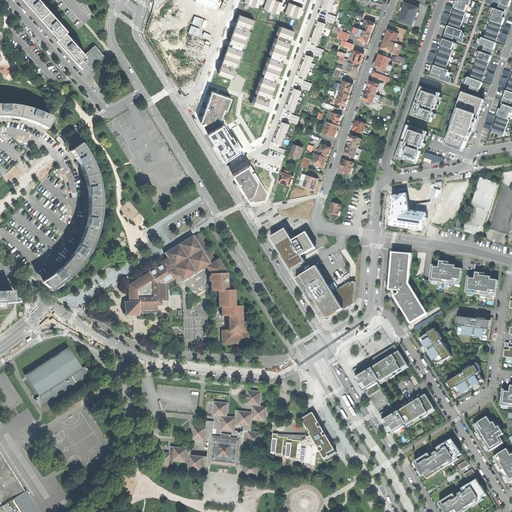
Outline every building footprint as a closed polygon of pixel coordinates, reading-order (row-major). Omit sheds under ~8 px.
[(50,10),(41,0),(24,0),(32,7),(41,18),(50,10)] [(185,7),(166,0),(165,0),(151,38),(180,85),(198,74),(174,36),(185,7)] [(194,0),(194,1),(216,8),(219,1),(217,0),(216,0),(194,0)] [(271,10),(274,0),(266,0),(264,8),(271,10)] [(278,13),(282,2),(276,0),(274,0),(271,10),(278,13)] [(332,0),(325,0),(323,7),(329,9),(332,0)] [(454,8),(455,8),(465,12),(468,5),(470,6),(471,1),(469,0),(459,0),(459,2),(457,1),(456,5),(454,8)] [(292,16),(296,5),(288,2),(284,13),(292,16)] [(401,15),(398,22),(412,27),(415,20),(417,15),(416,15),(419,8),(405,3),(402,13),(404,14),(403,15),(403,16),(401,15)] [(299,18),(303,7),(296,5),(292,16),(299,18)] [(454,10),(453,13),(464,17),(466,12),(465,12),(455,8),(454,10)] [(492,21),(502,25),(503,25),(504,22),(505,18),(503,18),(504,15),(505,12),(494,9),(492,14),(494,15),(492,21)] [(66,28),(50,10),(41,18),(48,26),(57,36),(64,30),(66,28)] [(452,17),(451,20),(462,24),(464,17),(453,13),(452,17)] [(245,18),(239,16),(236,24),(250,29),(253,21),(245,18)] [(325,22),(318,19),(310,41),(317,44),(325,22)] [(360,25),(359,29),(371,34),(373,30),(373,29),(375,24),(371,22),(372,20),(368,19),(367,21),(365,20),(363,26),(360,25)] [(450,23),(449,26),(460,30),(462,24),(451,20),(450,23)] [(502,25),(492,21),(491,21),(489,26),(500,30),(501,28),(502,25)] [(281,26),(278,34),(292,39),(295,31),(287,29),(281,26)] [(446,33),(455,36),(460,38),(463,31),(460,30),(449,26),(448,26),(447,30),(446,33)] [(500,30),(489,26),(487,33),(498,36),(499,33),(500,30)] [(249,32),(235,27),(229,43),(243,48),(249,32)] [(344,46),(346,42),(349,34),(342,31),(343,28),(341,28),(337,39),(342,40),(340,45),(344,46)] [(354,28),(353,32),(359,35),(357,40),(361,41),(360,43),(363,45),(363,42),(368,44),(370,38),(369,38),(370,38),(371,34),(359,29),(354,28)] [(57,36),(55,38),(67,51),(76,61),(81,58),(85,53),(64,30),(57,36)] [(387,35),(385,40),(396,44),(399,34),(396,33),(392,32),(388,30),(387,35)] [(498,36),(487,33),(485,39),(496,43),(497,40),(498,36)] [(277,38),(274,46),(288,51),(291,43),(277,38)] [(479,45),(485,47),(494,50),(495,47),(496,43),(485,39),(482,38),(479,45)] [(441,46),(442,46),(452,50),(454,43),(444,39),(442,42),(441,46)] [(396,48),(398,44),(396,44),(385,40),(383,44),(382,49),(386,51),(386,53),(388,54),(389,52),(391,53),(393,47),(396,48)] [(402,46),(398,44),(396,48),(393,47),(391,53),(398,55),(402,46)] [(85,53),(81,58),(91,69),(99,62),(105,56),(95,45),(85,53)] [(242,51),(228,46),(224,58),(238,63),(239,59),(242,51)] [(274,46),(271,54),(285,59),(288,51),(274,46)] [(440,50),(439,53),(450,57),(453,50),(452,50),(442,46),(440,50)] [(350,57),(349,60),(360,64),(362,59),(364,54),(360,53),(360,51),(358,51),(357,52),(354,51),(352,57),(350,57)] [(478,59),(489,63),(491,59),(492,56),(481,52),(478,59)] [(312,56),(306,53),(298,75),(304,78),(312,56)] [(438,56),(437,59),(448,63),(450,57),(439,53),(438,56)] [(378,59),(376,64),(380,66),(380,67),(390,71),(392,66),(388,65),(391,59),(380,55),(378,59)] [(270,57),(267,65),(281,70),(284,62),(270,57)] [(238,63),(224,58),(218,74),(232,79),(238,63)] [(436,63),(435,66),(446,70),(448,63),(437,59),(436,63)] [(489,63),(478,59),(475,65),(486,69),(488,66),(489,63)] [(349,64),(347,71),(350,72),(349,73),(351,74),(352,72),(357,74),(359,69),(360,64),(349,60),(348,62),(347,64),(349,64)] [(267,65),(264,73),(278,78),(281,70),(267,65)] [(486,69),(475,65),(473,72),(484,76),(485,72),(486,69)] [(449,71),(446,70),(435,66),(434,66),(433,69),(432,72),(441,76),(446,77),(449,71)] [(484,76),(473,72),(471,78),(482,82),(483,79),(484,76)] [(263,77),(260,85),(274,90),(277,82),(263,77)] [(471,86),(480,89),(481,86),(483,82),(482,82),(471,78),(468,77),(465,84),(471,86)] [(337,91),(349,95),(351,90),(353,85),(349,83),(350,82),(346,80),(345,82),(343,81),(341,87),(338,86),(337,90),(337,91)] [(369,86),(367,91),(376,95),(379,85),(377,84),(378,83),(374,81),(373,83),(370,82),(369,86)] [(260,85),(257,93),(271,98),(274,90),(260,85)] [(300,89),(294,86),(286,109),(292,111),(300,89)] [(441,94),(423,87),(419,101),(417,106),(415,105),(412,112),(417,114),(416,117),(431,122),(434,113),(433,113),(434,109),(435,110),(441,94)] [(231,98),(211,91),(200,123),(223,161),(240,150),(228,131),(222,121),(225,114),(231,98)] [(338,97),(336,104),(343,106),(343,104),(346,105),(348,100),(348,99),(349,95),(337,91),(336,96),(338,97)] [(365,95),(363,101),(368,102),(367,104),(370,105),(370,103),(372,104),(374,98),(377,99),(378,95),(376,95),(367,91),(365,95)] [(484,100),(463,92),(451,124),(455,126),(453,132),(451,131),(447,144),(452,146),(452,148),(459,151),(460,146),(465,148),(468,140),(471,131),(473,132),(477,121),(484,100)] [(270,101),(256,96),(253,104),(267,109),(270,101)] [(0,117),(3,117),(9,118),(18,119),(24,120),(31,123),(39,126),(46,130),(52,119),(46,115),(38,112),(30,109),(18,106),(8,105),(0,104),(0,117)] [(497,116),(498,116),(509,120),(511,113),(511,107),(503,105),(503,107),(502,110),(500,109),(498,113),(497,116)] [(332,113),(329,123),(338,126),(340,121),(342,116),(332,113)] [(490,113),(487,122),(492,124),(495,115),(490,113)] [(509,120),(498,116),(497,119),(496,121),(507,125),(509,120)] [(355,126),(353,131),(362,134),(364,131),(366,132),(367,128),(365,127),(366,124),(363,123),(363,121),(360,120),(359,122),(356,121),(355,126)] [(281,121),(273,143),(280,145),(288,123),(281,121)] [(506,130),(507,125),(496,121),(495,124),(494,126),(506,130)] [(325,129),(324,133),(335,137),(336,134),(337,133),(338,131),(337,130),(338,128),(338,126),(329,123),(328,122),(325,129)] [(408,159),(417,162),(420,151),(421,148),(422,148),(427,132),(410,126),(405,140),(403,145),(401,144),(396,157),(407,161),(408,159)] [(503,137),(506,130),(494,126),(493,130),(492,133),(503,137)] [(350,140),(348,145),(357,149),(358,149),(361,139),(358,138),(358,137),(357,136),(356,137),(351,136),(350,140)] [(48,277),(43,281),(49,292),(58,286),(66,279),(74,272),(79,266),(83,261),(86,256),(91,247),(95,237),(98,228),(99,220),(100,213),(100,203),(100,195),(99,189),(98,181),(96,175),(93,166),(89,159),(85,150),(80,144),(70,151),(77,162),(80,168),(83,174),(85,180),(86,186),(87,193),(88,199),(88,208),(87,215),(86,221),(85,228),(82,237),(78,245),(74,252),(67,262),(63,266),(58,270),(54,274),(48,277)] [(294,145),(290,156),(295,157),(299,159),(302,148),(294,145)] [(321,145),(318,155),(327,158),(329,152),(331,148),(321,145)] [(346,149),(344,155),(349,157),(349,158),(351,159),(351,157),(354,158),(357,149),(348,145),(346,149)] [(445,159),(426,152),(425,158),(424,161),(430,163),(431,160),(432,160),(431,163),(431,164),(444,161),(445,159)] [(315,165),(324,168),(326,162),(327,158),(318,155),(317,154),(315,160),(316,161),(315,165)] [(341,165),(339,171),(350,175),(350,172),(353,173),(356,164),(343,159),(341,165)] [(268,194),(250,164),(232,175),(250,204),(265,201),(268,194)] [(283,170),(279,182),(290,186),(291,181),(293,177),(290,176),(292,173),(283,170)] [(511,170),(503,172),(499,184),(511,187),(511,170)] [(304,174),(302,180),(305,181),(303,187),(313,190),(315,184),(317,179),(304,174)] [(482,178),(464,231),(482,237),(499,184),(482,178)] [(407,192),(391,195),(390,225),(422,231),(427,213),(411,210),(407,192)] [(332,202),(329,213),(333,214),(338,216),(339,211),(341,205),(332,202)] [(271,237),(283,257),(291,271),(306,262),(302,256),(316,247),(306,232),(298,237),(296,238),(295,237),(293,239),(293,240),(286,228),(278,233),(271,237)] [(206,267),(215,261),(198,234),(193,237),(192,235),(163,253),(167,259),(178,276),(182,282),(206,267)] [(412,253),(392,252),(392,259),(391,269),(390,276),(389,285),(391,285),(391,289),(394,295),(394,296),(411,323),(428,313),(415,293),(409,284),(412,253)] [(152,280),(150,281),(150,284),(167,284),(178,276),(167,259),(161,262),(147,271),(148,273),(152,280)] [(210,274),(226,273),(217,259),(215,261),(206,267),(210,274)] [(440,263),(441,261),(440,261),(440,266),(432,265),(430,281),(445,283),(444,289),(448,290),(449,283),(456,284),(456,281),(461,282),(462,269),(455,268),(456,263),(448,262),(448,264),(440,263)] [(317,266),(296,279),(306,296),(308,295),(309,297),(310,299),(309,300),(319,317),(325,314),(328,320),(354,304),(356,283),(349,282),(345,284),(333,292),(329,285),(326,287),(323,283),(326,281),(317,266)] [(475,277),(468,276),(466,292),(481,294),(480,300),(484,301),(485,295),(491,296),(492,293),(496,293),(498,280),(491,279),(491,274),(484,273),(484,276),(476,275),(476,272),(475,277)] [(152,280),(148,273),(139,278),(128,285),(128,302),(136,302),(135,298),(135,290),(150,281),(152,280)] [(210,291),(217,291),(227,291),(226,273),(210,274),(210,276),(208,276),(209,282),(210,281),(210,291)] [(151,297),(150,284),(150,281),(135,290),(135,298),(151,297)] [(167,284),(150,284),(151,297),(135,298),(136,302),(138,301),(138,314),(149,313),(157,313),(156,305),(160,305),(160,301),(168,301),(167,284)] [(0,303),(7,304),(14,303),(13,291),(6,291),(0,292),(0,290),(0,303)] [(218,307),(221,307),(234,306),(234,290),(227,291),(217,291),(218,307)] [(138,316),(138,314),(138,301),(136,302),(128,302),(124,302),(124,317),(138,316)] [(234,306),(221,307),(221,316),(228,316),(228,330),(221,330),(222,345),(248,344),(248,322),(242,322),(241,306),(234,306)] [(414,327),(416,331),(444,314),(442,310),(414,327)] [(478,319),(459,316),(458,325),(459,325),(458,332),(463,333),(463,334),(473,335),(473,333),(476,333),(476,335),(477,335),(477,333),(479,333),(479,336),(483,337),(483,335),(488,336),(489,330),(489,329),(491,320),(486,320),(486,318),(478,317),(478,319)] [(428,333),(422,337),(424,341),(423,342),(426,346),(428,345),(429,346),(427,347),(427,348),(429,347),(431,350),(429,351),(434,359),(435,359),(437,363),(444,359),(444,360),(448,358),(449,359),(452,357),(451,356),(452,356),(446,347),(448,346),(442,340),(441,339),(443,339),(438,332),(437,332),(435,328),(427,333),(428,333)] [(366,362),(353,370),(357,377),(362,386),(369,397),(382,389),(377,381),(379,379),(381,381),(408,364),(395,344),(385,350),(374,357),(368,361),(369,362),(367,362),(366,363),(366,362)] [(81,368),(67,347),(24,375),(38,396),(34,399),(36,398),(37,400),(36,401),(40,407),(91,374),(86,368),(85,368),(84,367),(81,368)] [(474,364),(467,368),(464,371),(464,372),(463,372),(455,375),(456,377),(448,382),(449,382),(451,385),(450,385),(452,389),(453,388),(457,394),(461,392),(462,393),(471,388),(479,382),(479,381),(483,379),(479,373),(481,372),(479,369),(481,368),(478,363),(475,365),(474,364)] [(409,367),(408,364),(381,381),(382,384),(390,378),(402,371),(409,367)] [(511,406),(511,385),(510,390),(503,389),(501,405),(511,406)] [(192,439),(210,441),(211,433),(244,436),(244,431),(251,432),(252,419),(266,421),(267,407),(260,407),(262,392),(247,390),(246,405),(253,405),(253,413),(236,411),(236,418),(227,417),(228,403),(214,402),(213,416),(215,416),(215,422),(207,421),(207,427),(193,426),(192,439)] [(392,406),(379,414),(387,426),(392,434),(405,426),(404,424),(406,423),(407,425),(423,415),(424,417),(429,414),(428,412),(434,408),(426,394),(418,399),(404,408),(396,412),(392,406)] [(301,419),(304,424),(314,418),(324,436),(326,434),(313,412),(308,415),(301,419)] [(409,427),(424,417),(423,415),(407,425),(409,427)] [(491,423),(487,416),(474,425),(483,439),(490,451),(503,443),(499,436),(504,433),(498,423),(496,425),(494,421),(491,423)] [(290,457),(301,458),(300,461),(300,462),(305,463),(305,462),(315,463),(315,465),(316,453),(320,451),(324,458),(332,454),(333,455),(337,453),(326,434),(324,436),(314,418),(304,424),(312,438),(302,441),(292,440),(292,439),(288,439),(288,437),(278,436),(278,434),(273,434),(271,453),(276,454),(276,453),(286,454),(286,456),(286,458),(290,458),(290,457)] [(241,461),(243,445),(261,447),(262,433),(251,432),(244,431),(244,436),(211,433),(210,441),(208,457),(190,456),(191,449),(180,448),(171,447),(170,453),(157,452),(155,466),(172,467),(173,461),(189,463),(189,469),(207,471),(207,466),(210,466),(211,463),(237,466),(237,469),(240,469),(240,474),(258,476),(259,463),(241,461)] [(429,453),(416,460),(416,461),(425,474),(428,479),(435,474),(433,471),(458,456),(462,454),(456,445),(454,446),(450,440),(437,448),(440,452),(438,453),(437,451),(433,453),(434,455),(431,457),(429,453)] [(498,459),(495,461),(503,473),(509,483),(511,481),(511,454),(511,455),(507,448),(496,455),(498,459)] [(0,452),(0,503),(5,511),(39,511),(26,490),(24,490),(0,452)] [(433,471),(435,474),(442,470),(459,459),(458,456),(433,471)] [(470,465),(467,460),(458,465),(461,470),(470,465)] [(416,461),(414,462),(423,475),(425,474),(416,461)] [(475,474),(472,469),(464,475),(467,479),(475,474)] [(448,511),(458,511),(482,497),(487,494),(481,485),(479,487),(475,480),(468,484),(469,487),(463,491),(465,492),(463,493),(462,491),(458,494),(459,496),(456,498),(454,493),(441,501),(448,511)] [(482,497),(458,511),(463,511),(484,499),(482,497)] [(448,511),(441,501),(439,503),(445,511),(448,511)]
